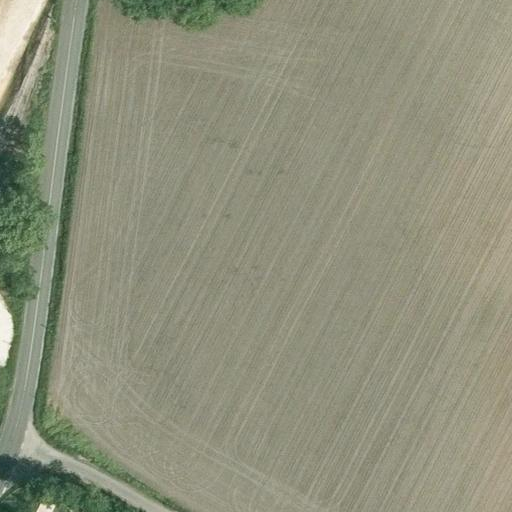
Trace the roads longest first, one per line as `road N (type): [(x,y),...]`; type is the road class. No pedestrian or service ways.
road 1 (secondary): [(64,0),(33,324),(9,448)]
road 2 (unclassified): [(9,448),(95,474),(157,511)]
